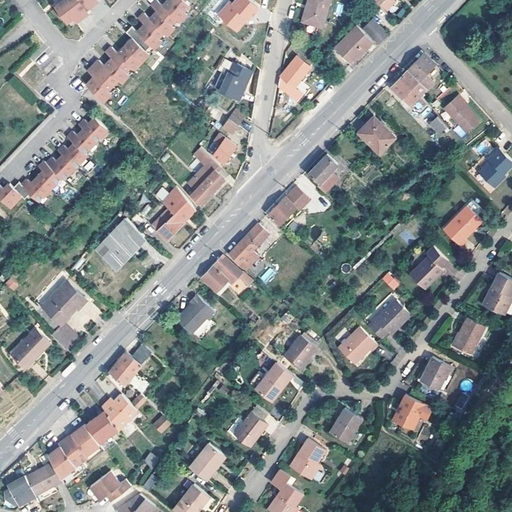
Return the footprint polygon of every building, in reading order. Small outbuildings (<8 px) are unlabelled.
[(59,0),(55,3),(68,20),(75,14),(79,11),(82,15),(89,10),(87,7),(94,1),(93,0),(59,0)] [(94,75),(87,83),(100,96),(108,88),(113,82),(119,76),(125,69),(131,63),(146,48),(151,43),(158,35),(164,29),(171,22),(176,16),(184,8),(189,3),(186,0),(166,0),(163,3),(159,0),(154,0),(151,3),(157,9),(150,17),(144,11),(138,16),(145,22),(138,30),(131,24),(126,29),(132,35),(118,50),(111,44),(106,50),(112,57),(105,64),(99,57),(88,69),(94,75)] [(258,7),(250,0),(234,0),(231,3),(229,1),(217,13),(235,30),(246,18),(247,19),(258,7)] [(331,0),(309,0),(308,5),(310,6),(306,21),(324,26),(331,0)] [(394,0),(381,0),(377,5),(386,12),(396,1),(394,0)] [(184,8),(176,16),(179,19),(187,11),(184,8)] [(369,32),(378,23),(373,18),(365,27),(369,32)] [(171,22),(164,29),(167,32),(174,25),(171,22)] [(378,23),(369,32),(375,38),(379,42),(388,33),(378,23)] [(363,29),(358,24),(336,45),(342,51),(348,58),(352,62),(363,51),(373,39),(363,29)] [(158,35),(151,43),(154,45),(161,38),(158,35)] [(146,48),(131,63),(134,66),(149,51),(146,48)] [(408,69),(424,84),(431,77),(441,67),(425,51),(418,59),(408,69)] [(312,65),(297,54),(281,74),(291,82),(285,90),(297,101),(304,93),(295,85),(312,65)] [(251,69),(224,57),(219,71),(222,72),(215,87),(239,97),(251,69)] [(125,69),(119,76),(122,79),(128,72),(125,69)] [(428,88),(424,84),(408,69),(399,78),(392,85),(414,106),(421,107),(428,101),(421,94),(428,88)] [(431,77),(424,84),(428,88),(435,81),(431,77)] [(113,82),(108,88),(110,91),(116,85),(113,82)] [(467,101),(460,94),(446,107),(468,131),(481,119),(465,102),(467,101)] [(211,106),(203,100),(197,108),(205,114),(211,106)] [(228,116),(238,123),(243,117),(233,110),(228,116)] [(395,136),(373,114),(358,131),(379,152),(395,136)] [(0,182),(0,195),(10,205),(22,193),(27,187),(30,191),(39,199),(61,175),(64,177),(87,153),(84,151),(107,127),(95,115),(89,121),(85,117),(80,122),(84,127),(78,133),(74,129),(68,135),(74,141),(69,147),(64,143),(59,148),(64,152),(57,159),(53,155),(47,161),(45,159),(39,165),(44,169),(32,181),(28,176),(22,183),(19,179),(14,184),(10,181),(4,187),(0,182)] [(447,125),(438,115),(430,122),(440,132),(447,125)] [(232,132),(238,123),(228,116),(222,125),(232,132)] [(458,125),(453,129),(460,138),(465,134),(458,125)] [(236,144),(225,137),(213,154),(223,161),(236,144)] [(223,167),(200,145),(193,154),(205,164),(188,182),(195,188),(191,193),(200,202),(224,177),(218,172),(223,167)] [(511,162),(497,148),(486,160),(489,162),(479,173),(492,186),(500,178),(498,175),(511,162)] [(337,163),(326,152),(318,161),(309,171),(320,182),(317,184),(323,190),(336,176),(330,170),(337,163)] [(309,197),(296,184),(287,193),(268,211),(279,222),(296,205),(299,207),(309,197)] [(196,208),(175,185),(174,185),(174,186),(162,201),(167,207),(160,214),(166,220),(157,229),(166,239),(196,208)] [(27,187),(22,193),(25,196),(30,191),(27,187)] [(483,221),(468,205),(444,228),(460,246),(467,240),(465,238),(483,221)] [(307,215),(299,208),(294,213),(302,221),(307,215)] [(166,220),(160,214),(151,224),(157,229),(166,220)] [(143,234),(125,217),(102,242),(108,248),(104,252),(115,264),(143,234)] [(268,231),(257,221),(242,237),(229,252),(239,261),(239,262),(245,268),(258,255),(252,248),(268,231)] [(108,248),(102,242),(97,246),(104,252),(108,248)] [(445,260),(430,245),(421,255),(423,257),(407,274),(422,289),(440,269),(438,267),(445,260)] [(237,265),(223,253),(211,266),(202,275),(216,289),(221,284),(225,287),(228,284),(231,286),(235,281),(243,288),(246,287),(256,297),(263,291),(252,279),(237,265)] [(270,267),(259,277),(265,283),(276,273),(270,267)] [(511,287),(511,276),(499,270),(491,284),(492,285),(483,301),(502,312),(511,293),(510,292),(511,287)] [(381,280),(395,290),(401,282),(387,272),(381,280)] [(5,283),(13,290),(19,284),(11,277),(5,283)] [(86,298),(67,279),(35,311),(54,330),(62,321),(69,315),(68,311),(75,305),(78,307),(86,298)] [(214,310),(196,292),(189,299),(191,301),(176,316),(190,331),(206,316),(207,318),(214,310)] [(407,313),(395,301),(369,327),(380,337),(386,332),(389,335),(400,324),(398,322),(407,313)] [(78,307),(75,305),(68,311),(69,315),(78,307)] [(409,314),(407,313),(398,322),(400,324),(409,314)] [(483,326),(466,317),(451,344),(468,353),(483,326)] [(255,324),(251,320),(247,326),(250,329),(255,324)] [(76,334),(62,321),(54,330),(51,332),(65,345),(76,334)] [(49,342),(35,327),(10,351),(24,365),(49,342)] [(376,345),(359,328),(338,349),(354,365),(369,349),(371,351),(376,345)] [(316,345),(300,334),(284,356),(300,368),(316,345)] [(151,350),(142,341),(131,354),(126,349),(109,369),(125,382),(140,363),(151,350)] [(450,364),(432,354),(419,379),(437,388),(450,364)] [(257,388),(256,388),(273,401),(293,375),(277,362),(267,375),(261,370),(251,383),(257,388)] [(138,380),(137,391),(146,392),(147,381),(138,380)] [(138,409),(136,407),(131,402),(121,392),(114,399),(113,400),(118,407),(127,418),(128,418),(138,409)] [(429,405),(404,392),(396,405),(399,407),(393,417),(411,426),(417,414),(423,418),(429,405)] [(131,402),(136,407),(145,399),(140,393),(131,402)] [(456,405),(463,408),(468,396),(461,393),(456,405)] [(118,407),(113,400),(111,402),(108,399),(101,405),(104,408),(118,426),(119,427),(128,418),(127,418),(118,407)] [(267,414),(255,404),(234,433),(250,446),(267,423),(263,420),(267,414)] [(118,426),(104,408),(88,421),(101,439),(118,426)] [(345,409),(329,432),(347,443),(362,420),(345,409)] [(168,422),(162,415),(152,424),(159,431),(168,422)] [(103,447),(84,423),(58,443),(60,444),(48,453),(51,458),(61,477),(63,480),(90,460),(89,458),(103,447)] [(325,449),(307,437),(299,450),(302,452),(293,466),(311,477),(320,463),(317,461),(325,449)] [(225,456),(210,443),(191,467),(207,481),(218,468),(216,467),(225,456)] [(302,452),(299,450),(290,464),(293,466),(302,452)] [(144,460),(150,465),(156,456),(149,452),(144,459),(144,460)] [(51,458),(24,473),(34,491),(61,477),(51,458)] [(290,474),(280,467),(271,481),(281,488),(277,494),(280,496),(271,509),(276,511),(295,511),(299,507),(296,505),(304,493),(285,481),(290,474)] [(34,491),(24,473),(23,471),(6,481),(8,485),(4,488),(1,494),(6,496),(12,492),(14,496),(17,502),(35,492),(34,491)] [(114,472),(93,485),(102,500),(108,496),(111,501),(133,487),(127,480),(121,484),(114,472)] [(154,478),(151,475),(142,486),(146,489),(154,478)] [(190,511),(206,494),(190,482),(170,507),(177,511),(190,511)] [(157,511),(160,509),(140,492),(117,508),(119,511),(157,511)] [(280,496),(277,494),(269,507),(271,509),(280,496)]
